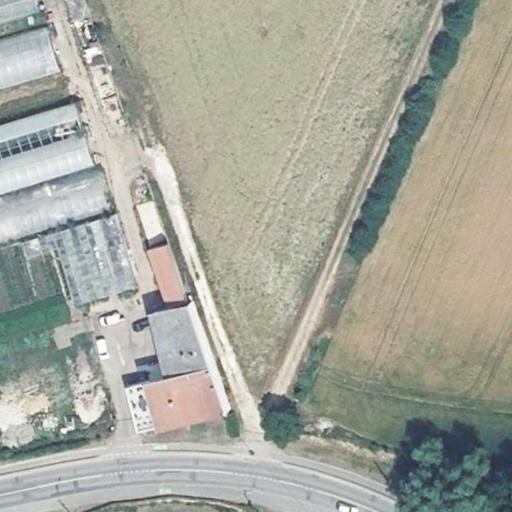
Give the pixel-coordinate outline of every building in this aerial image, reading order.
[(0,0),(0,23),(46,9),(43,0),(0,0)] [(97,12),(92,0),(74,0),(80,17),(97,12)] [(46,28),(0,40),(0,89),(59,73),(46,28)] [(0,195),(101,162),(82,101),(0,127),(0,195)] [(146,237),(162,232),(153,200),(136,205),(146,237)] [(109,411),(81,318),(111,309),(107,295),(138,285),(116,213),(0,248),(0,438),(2,444),(3,448),(110,415),(109,411)] [(170,307),(190,300),(170,241),(149,248),(170,307)] [(144,366),(145,371),(147,380),(133,384),(130,385),(134,406),(140,429),(229,406),(195,303),(157,315),(168,358),(144,366)] [(339,357),(423,385),(435,350),(351,322),(339,357)] [(131,376),(133,384),(147,380),(145,371),(131,376)] [(248,432),(243,419),(234,424),(237,432),(248,432)]
